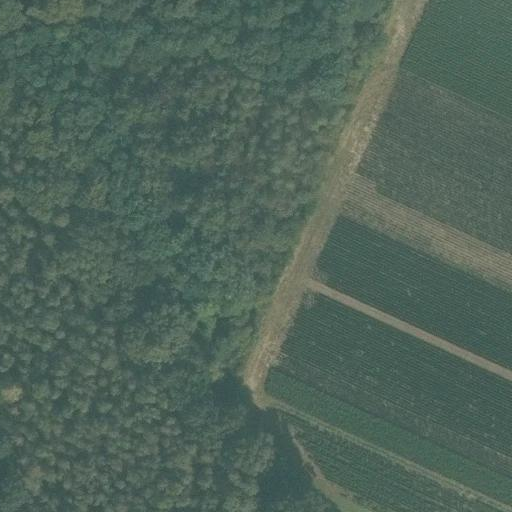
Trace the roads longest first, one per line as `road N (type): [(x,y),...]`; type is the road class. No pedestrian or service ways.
road 1 (track): [(283,511),(0,79)]
road 2 (track): [(0,372),(37,511)]
